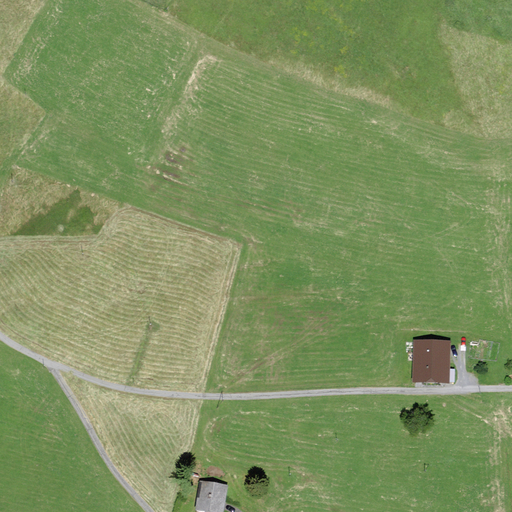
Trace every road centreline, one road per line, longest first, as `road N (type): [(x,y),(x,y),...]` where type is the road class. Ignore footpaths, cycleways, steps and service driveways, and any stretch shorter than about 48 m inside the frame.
road 1 (unclassified): [(511,390),(190,397),(127,391),(53,366)]
road 2 (unclassified): [(53,366),(114,472),(149,511)]
